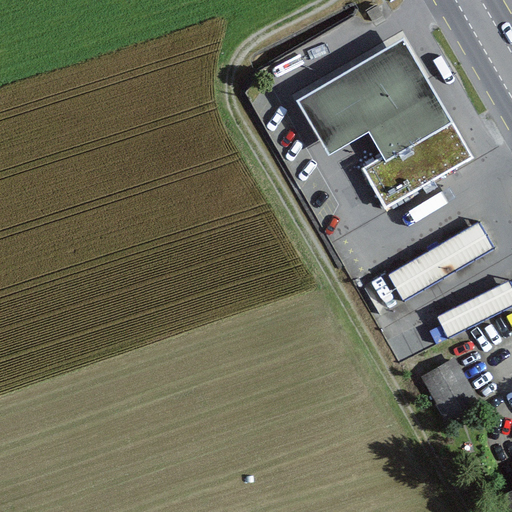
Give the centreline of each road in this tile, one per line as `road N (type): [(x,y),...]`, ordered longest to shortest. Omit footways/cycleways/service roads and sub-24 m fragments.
road 1 (track): [(326,0),(248,41),(230,65),(227,105),(460,511)]
road 2 (primary): [(443,0),(511,121)]
